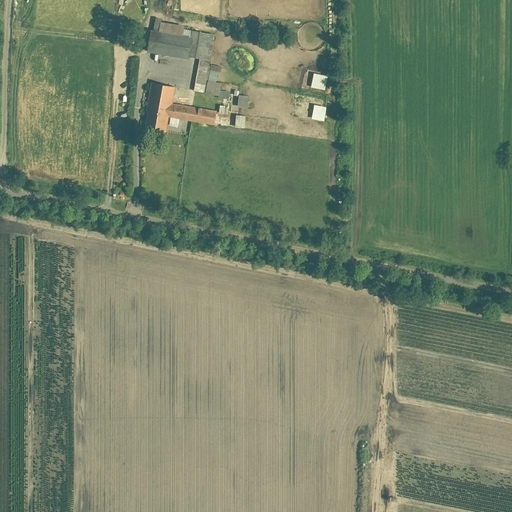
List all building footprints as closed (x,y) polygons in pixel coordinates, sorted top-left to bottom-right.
[(160,21),(159,30),(182,34),(183,24),(160,21)] [(152,29),(148,51),(187,57),(190,36),(182,34),(159,30),(152,29)] [(211,61),(215,34),(191,31),(190,36),(187,57),(199,59),(211,61)] [(199,59),(194,88),(206,90),(209,69),(211,61),(199,59)] [(214,92),(218,71),(209,69),(206,90),(214,92)] [(323,90),(326,75),(312,72),(309,86),(323,90)] [(173,85),(151,82),(145,128),(166,131),(169,116),(170,103),(173,85)] [(218,91),(218,98),(228,98),(228,90),(218,91)] [(248,96),(239,94),(237,104),(247,105),(248,96)] [(170,103),(169,116),(215,122),(217,109),(170,103)] [(310,119),(323,120),(324,106),(311,104),(310,119)]
